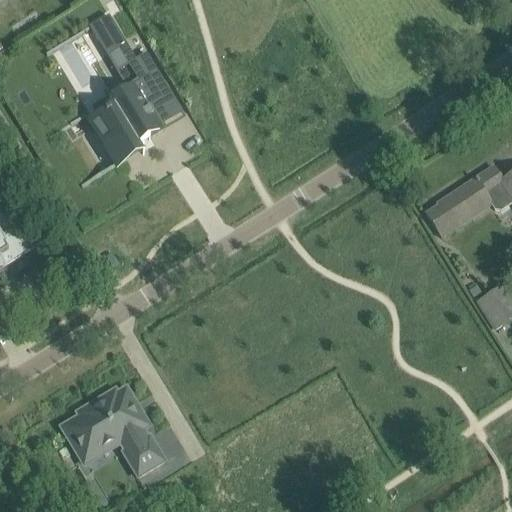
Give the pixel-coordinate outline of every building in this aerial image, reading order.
[(109,18),(46,57),(47,58),(90,32),(106,58),(119,50),(140,84),(110,103),(115,112),(110,116),(109,115),(105,117),(106,119),(100,123),(111,142),(103,147),(116,169),(141,153),(143,157),(145,156),(140,148),(165,133),(152,110),(172,98),(171,97),(164,101),(152,80),(159,76),(146,56),(136,62),(109,18)] [(439,208),(425,217),(442,243),(455,234),(492,210),(494,213),(500,214),(508,209),(511,205),(511,177),(504,183),(502,185),(485,196),(475,181),(438,206),(439,208)] [(0,278),(8,274),(4,268),(27,255),(19,242),(25,237),(19,227),(0,238),(0,278)] [(119,268),(113,256),(107,260),(114,271),(119,268)] [(511,306),(501,289),(476,304),(495,334),(511,323),(511,306)] [(132,410),(135,408),(126,393),(117,398),(115,395),(79,417),(81,420),(63,431),(84,467),(120,446),(125,454),(123,456),(138,481),(165,465),(150,440),(147,441),(142,432),(148,429),(139,414),(136,416),(132,410)]
